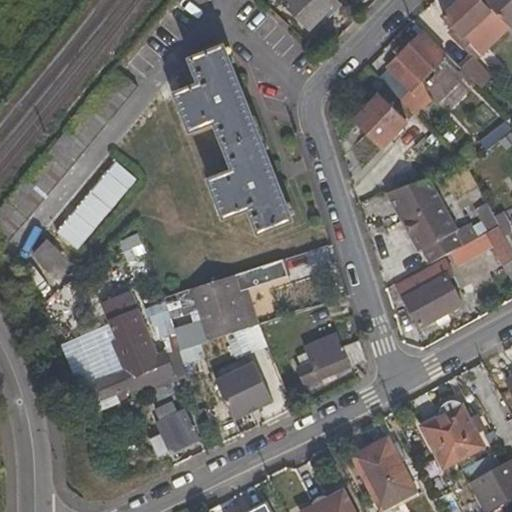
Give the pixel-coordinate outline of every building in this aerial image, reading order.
[(342,6),(336,0),(288,0),(285,4),(310,29),(325,13),(330,18),(342,6)] [(500,16),(482,0),(459,0),(443,16),(454,28),(450,33),(465,49),(470,43),(464,38),(477,26),(483,32),(500,16)] [(511,0),(482,0),(500,16),(509,26),(511,28),(511,0)] [(477,59),(509,26),(500,16),(483,32),(477,26),(464,38),(470,43),(465,49),(473,57),(477,59)] [(425,32),(388,67),(393,72),(411,91),(413,93),(450,56),(425,32)] [(293,221),(225,48),(192,60),(202,85),(178,95),(193,132),(217,122),(236,171),(212,181),(226,218),(251,209),(260,234),(293,221)] [(477,59),(473,57),(463,69),(482,88),(493,77),(477,59)] [(139,87),(117,69),(0,211),(0,238),(8,246),(139,87)] [(411,91),(393,72),(383,82),(402,100),(411,91)] [(408,123),(379,95),(355,120),(383,149),(408,123)] [(510,145),(505,137),(490,149),(496,155),(510,145)] [(136,179),(115,162),(58,232),(78,249),(136,179)] [(458,230),(429,177),(387,192),(419,251),(422,250),(430,265),(491,231),(500,227),(495,218),(486,203),(477,209),(484,223),(474,229),(470,223),(458,230)] [(495,218),(500,227),(511,248),(511,231),(502,213),(495,218)] [(377,224),(381,232),(388,230),(383,221),(377,224)] [(507,263),(504,265),(511,280),(511,248),(500,227),(491,231),(507,263)] [(49,270),(62,255),(47,241),(35,256),(49,270)] [(249,289),(285,277),(280,262),(190,290),(204,331),(208,342),(252,328),(240,291),(249,289)] [(421,281),(425,287),(404,299),(420,329),(462,306),(449,280),(455,277),(446,262),(431,271),(433,275),(421,281)] [(258,326),(260,326),(249,289),(240,291),(252,328),(258,326)] [(192,336),(179,294),(163,298),(170,320),(181,351),(195,346),(192,336)] [(104,401),(130,390),(133,399),(161,387),(188,376),(181,351),(170,320),(164,323),(173,354),(167,357),(165,353),(125,369),(126,372),(96,384),(104,401)] [(195,346),(208,342),(204,331),(192,336),(195,346)] [(338,335),(297,352),(302,366),(342,348),(338,335)] [(297,368),(305,386),(367,362),(360,341),(342,348),(302,366),(297,368)] [(255,364),(217,383),(225,400),(264,383),(255,364)] [(161,387),(165,398),(191,387),(188,376),(161,387)] [(235,421),(274,401),(264,383),(225,400),(235,421)] [(177,413),(173,402),(155,411),(160,421),(156,423),(162,436),(151,441),(159,458),(198,440),(184,410),(177,413)] [(483,447),(478,435),(466,414),(461,405),(459,406),(454,403),(447,403),(443,406),(440,410),(441,417),(423,427),(445,467),(483,447)] [(486,430),(474,409),(466,414),(478,435),(486,430)] [(416,491),(388,438),(354,456),(381,509),(416,491)] [(511,459),(511,458),(467,481),(483,511),(486,511),(511,498),(511,459)] [(303,511),(353,511),(343,492),(303,511)] [(272,511),(267,502),(246,511),(272,511)]
